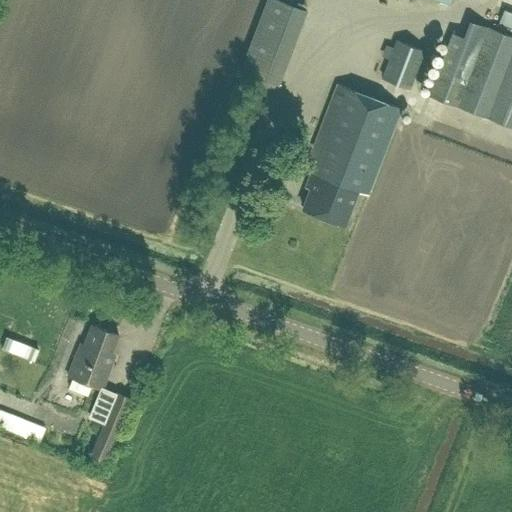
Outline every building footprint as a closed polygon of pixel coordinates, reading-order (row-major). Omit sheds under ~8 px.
[(467,80),(437,68),(427,94),(511,126),(511,36),(487,27),(467,80)] [(407,87),(422,50),(395,40),(381,77),(407,87)] [(303,170),(309,172),(304,184),(309,186),(301,207),(343,223),(356,190),(366,194),(399,107),(336,83),(303,170)] [(67,375),(101,388),(114,355),(110,354),(117,334),(90,323),(83,343),(80,342),(67,375)] [(14,335),(9,348),(29,355),(34,342),(14,335)] [(103,460),(130,397),(115,390),(89,453),(103,460)] [(0,426),(38,442),(44,427),(0,408),(0,426)]
